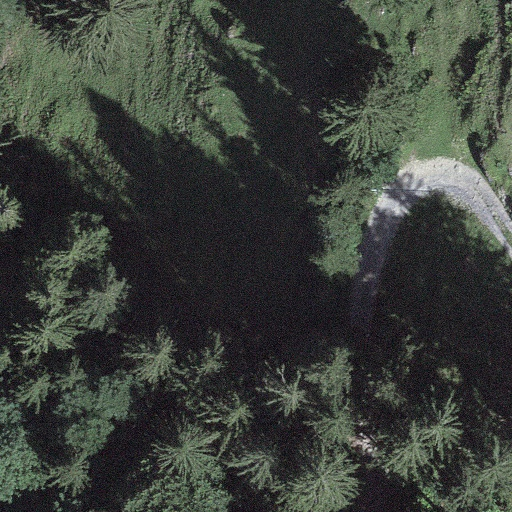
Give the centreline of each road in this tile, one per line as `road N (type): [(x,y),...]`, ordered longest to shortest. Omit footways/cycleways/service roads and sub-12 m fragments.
road 1 (track): [(0,156),(44,260),(88,333),(213,425),(297,511)]
road 2 (track): [(355,511),(366,503),(370,462),(358,333),(391,214),(415,191),(443,187),(473,199),(511,238)]
